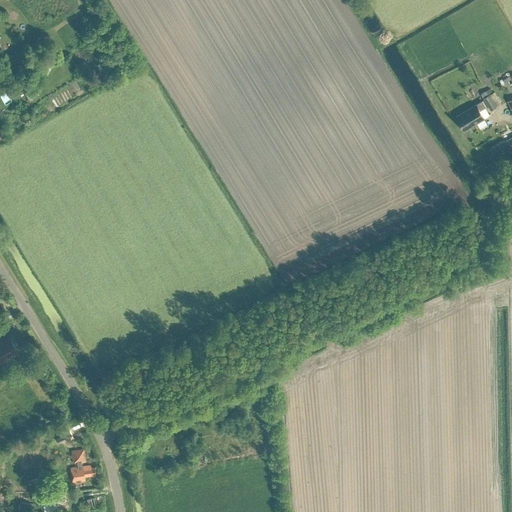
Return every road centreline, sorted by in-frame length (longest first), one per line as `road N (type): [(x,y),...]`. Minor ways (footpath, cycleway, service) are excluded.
road 1 (track): [(106,436),(429,283),(511,200)]
road 2 (unclassified): [(121,511),(106,436),(0,260)]
